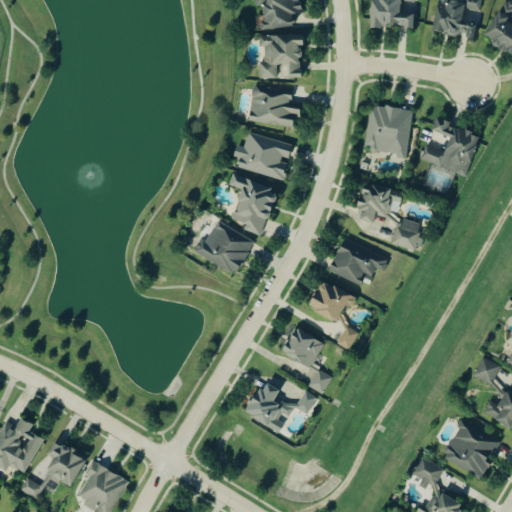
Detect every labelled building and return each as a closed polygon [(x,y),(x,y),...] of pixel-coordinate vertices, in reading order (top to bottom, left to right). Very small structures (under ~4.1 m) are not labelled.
[(257,0),(260,31),(290,28),(289,16),(298,15),(296,0),(257,0)] [(369,0),(369,28),(411,29),(412,0),(369,0)] [(472,39),(473,25),(460,24),(461,11),(477,13),(479,2),(464,0),(435,0),(431,34),(472,39)] [(481,40),(511,56),(511,18),(508,17),(511,9),(511,7),(502,2),(481,40)] [(257,37),(257,80),(301,80),(301,37),(257,37)] [(251,88),(246,123),(295,130),(298,107),(290,106),(292,93),(251,88)] [(367,107),(362,153),(404,158),(410,112),(367,107)] [(465,177),(478,135),(433,122),(430,134),(446,139),(442,152),(423,146),(417,163),(465,177)] [(291,147),(246,134),(236,169),(280,182),(291,147)] [(240,231),(260,238),(275,192),(230,176),(226,188),(239,192),(229,221),(242,225),(240,231)] [(417,225),(394,221),(400,193),(360,186),(354,219),(393,227),(389,246),(412,251),(417,225)] [(193,254),(232,277),(252,245),(213,222),(193,254)] [(380,273),(386,261),(342,240),(326,273),(356,287),(362,275),(370,279),(374,270),(380,273)] [(307,306),(335,322),(345,305),(350,307),(355,300),(323,282),(307,306)] [(321,346),(293,330),(279,354),(308,370),(321,346)] [(489,386),(498,368),(480,359),(471,378),(489,386)] [(331,376),(316,369),(307,387),(323,394),(331,376)] [(276,435),(282,425),(280,424),(288,409),(273,400),(277,393),(262,384),(243,414),(276,435)] [(481,415),(511,430),(511,427),(511,397),(504,393),(498,406),(488,401),(481,415)] [(40,440),(27,434),(30,426),(17,419),(13,428),(1,423),(0,425),(0,470),(3,472),(6,467),(23,475),(40,440)] [(478,480),(498,444),(459,422),(438,458),(478,480)] [(38,474),(66,491),(84,460),(56,444),(38,474)] [(443,469),(424,460),(414,481),(434,491),(425,507),(419,504),(415,511),(458,511),(463,503),(433,488),(443,469)] [(109,511),(126,483),(91,463),(70,499),(92,511),(109,511)]
